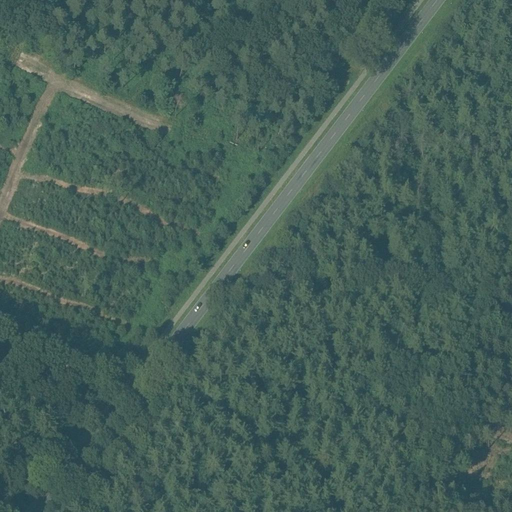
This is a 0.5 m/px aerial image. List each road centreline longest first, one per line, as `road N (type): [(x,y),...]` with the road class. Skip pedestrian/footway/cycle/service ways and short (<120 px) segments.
road 1 (secondary): [(38,511),(440,0)]
road 2 (track): [(511,219),(393,511)]
